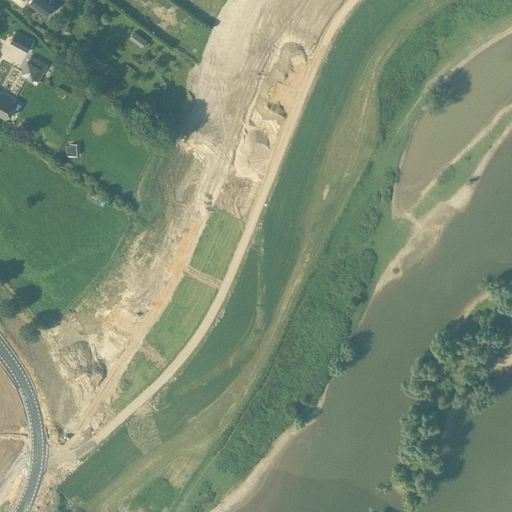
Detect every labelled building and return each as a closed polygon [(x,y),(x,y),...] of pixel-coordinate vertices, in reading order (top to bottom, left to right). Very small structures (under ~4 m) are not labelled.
[(24,0),(30,0),(29,3),(40,11),(46,16),(55,3),(50,0),(24,0)] [(143,46),(147,40),(135,31),(131,37),(143,46)] [(39,81),(48,64),(31,55),(28,61),(28,60),(21,72),(33,79),(34,78),(39,81)] [(82,67),(97,77),(102,71),(87,60),(82,67)] [(0,114),(6,117),(16,99),(2,92),(1,93),(0,92),(0,114)]
